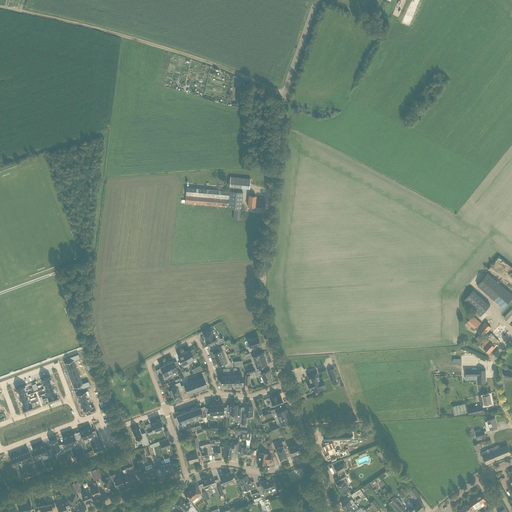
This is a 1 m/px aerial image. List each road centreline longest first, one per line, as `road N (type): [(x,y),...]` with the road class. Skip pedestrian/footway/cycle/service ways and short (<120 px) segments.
road 1 (unclassified): [(285,383),(266,327),(263,258),(284,93),(318,0)]
road 2 (track): [(474,285),(283,218)]
road 3 (residential): [(165,409),(149,362),(189,340),(198,342),(216,392)]
road 4 (residential): [(15,418),(2,384),(57,364),(69,399)]
road 5 (residential): [(185,474),(225,463),(273,471),(311,457)]
